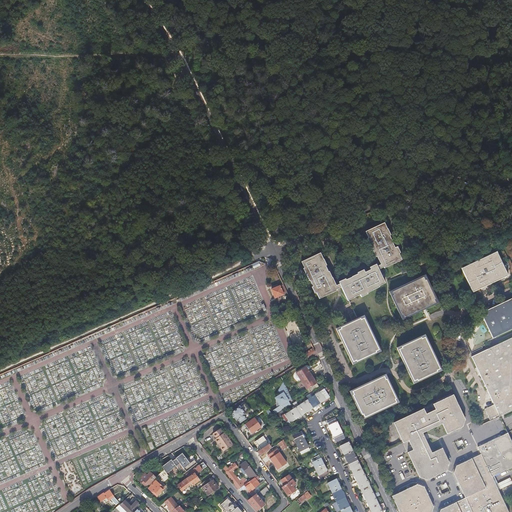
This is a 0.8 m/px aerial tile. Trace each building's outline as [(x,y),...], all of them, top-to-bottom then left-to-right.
[(377,258),(383,269),(383,270),(401,262),(398,256),(395,250),(394,250),(391,244),(390,244),(387,238),(388,238),(385,232),(386,231),(383,225),(365,234),(368,240),(367,240),(370,246),(369,247),(372,253),(373,253),(376,259),(377,258)] [(473,265),(472,263),(464,267),(465,270),(463,271),(472,289),(474,288),(475,291),(483,287),(482,285),(497,277),(498,280),(506,276),(505,273),(507,272),(498,254),(497,255),(495,252),(487,256),(488,258),(473,265)] [(333,279),(330,273),(328,274),(325,268),(326,267),(324,262),(324,261),(321,254),(303,263),(306,269),(305,270),(308,276),(307,276),(309,282),(310,282),(312,281),(315,288),(314,288),(317,295),(319,300),(338,291),(338,290),(336,285),(333,279)] [(487,256),(472,263),(473,265),(488,258),(487,256)] [(339,283),(340,285),(342,288),(348,300),(354,298),(354,299),(360,296),(361,297),(367,294),(367,293),(373,290),(373,291),(380,288),(379,288),(379,286),(385,283),(379,271),(377,268),(376,266),(370,269),(370,270),(371,271),(365,274),(365,273),(358,276),(359,277),(353,280),(352,279),(346,281),(346,280),(339,283)] [(439,303),(425,275),(389,292),(403,320),(439,303)] [(483,287),(498,280),(497,277),(482,285),(483,287)] [(342,288),(340,285),(338,286),(334,279),(333,279),(336,285),(338,290),(342,288)] [(283,294),(279,285),(271,289),(275,298),(283,294)] [(511,297),(481,313),(493,338),(511,328),(511,297)] [(336,329),(353,365),(381,352),(364,316),(336,329)] [(414,385),(443,371),(426,335),(397,348),(414,385)] [(490,421),(511,410),(511,336),(471,357),(494,405),(485,409),(490,421)] [(295,373),(301,381),(311,375),(305,366),(295,373)] [(301,381),(306,390),(308,389),(316,383),(311,375),(301,381)] [(362,420),(399,403),(386,376),(349,392),(362,420)] [(272,410),(276,413),(290,404),(287,400),(291,398),(283,382),(277,392),(280,395),(275,398),(278,402),(276,408),(272,410)] [(295,401),(292,403),(295,408),(282,416),(287,424),(329,397),(325,392),(329,389),(327,387),(315,395),(313,392),(308,395),(310,398),(298,406),(295,401)] [(423,410),(393,424),(403,444),(413,439),(417,448),(407,453),(419,477),(427,480),(446,471),(449,463),(442,448),(433,453),(424,434),(443,425),(447,434),(461,428),(464,419),(453,395),(433,405),(435,410),(426,414),(423,410)] [(243,402),(237,407),(238,407),(231,412),(236,420),(238,419),(240,422),(250,416),(247,412),(249,411),(250,411),(249,410),(250,409),(249,410),(245,404),(245,403),(244,403),(243,402)] [(335,418),(327,422),(335,441),(344,436),(335,418)] [(248,421),(243,424),(245,427),(243,429),(248,437),(256,432),(248,421)] [(219,429),(212,434),(215,439),(214,440),(223,452),(232,445),(224,433),(223,434),(219,429)] [(301,431),(292,435),(301,454),(309,450),(301,431)] [(508,511),(492,478),(511,467),(511,441),(508,433),(478,447),(481,454),(458,466),(455,474),(466,498),(442,510),(441,511),(508,511)] [(257,452),(259,456),(271,448),(268,444),(267,445),(264,442),(265,442),(261,436),(253,442),(257,447),(259,446),(260,447),(258,448),(259,450),(257,452)] [(287,446),(283,439),(278,443),(282,449),(287,446)] [(381,511),(349,442),(340,446),(371,511),(381,511)] [(282,457),(291,451),(288,448),(280,454),(282,457)] [(319,455),(311,459),(319,477),(328,473),(319,455)] [(293,457),(289,459),(294,466),(297,463),(293,457)] [(182,459),(168,469),(174,476),(187,466),(182,459)] [(239,489),(248,482),(245,478),(248,475),(251,480),(254,478),(256,477),(244,462),(240,465),(241,467),(239,469),(244,476),(239,480),(233,472),(238,468),(235,464),(228,470),(226,468),(223,470),(235,484),(239,489)] [(173,485),(176,488),(178,487),(180,490),(190,484),(191,486),(198,480),(194,475),(205,467),(201,463),(188,473),(185,475),(187,478),(181,482),(179,480),(173,485)] [(167,470),(164,472),(171,482),(175,480),(167,470)] [(150,472),(147,475),(151,479),(145,485),(147,486),(149,484),(154,479),(155,477),(150,472)] [(144,473),(138,480),(145,485),(151,479),(147,475),(144,473)] [(288,474),(280,480),(284,485),(282,487),(288,496),(295,490),(292,486),(289,482),(292,480),(288,474)] [(251,480),(248,482),(239,489),(241,492),(246,488),(253,496),(256,494),(252,490),(259,484),(254,478),(251,480)] [(151,486),(148,488),(156,496),(162,489),(164,488),(161,485),(155,480),(154,479),(149,484),(151,486)] [(203,486),(201,487),(207,496),(218,488),(212,479),(208,482),(203,486)] [(351,511),(336,479),(327,483),(341,511),(351,511)] [(392,497),(399,511),(431,511),(433,507),(424,489),(415,485),(400,493),(392,497)] [(265,487),(259,492),(262,495),(268,491),(265,487)] [(156,496),(148,488),(147,490),(155,497),(156,496)] [(105,492),(97,497),(99,502),(100,502),(107,497),(113,493),(110,489),(105,492)] [(307,492),(299,499),(303,504),(311,497),(307,492)] [(256,494),(253,496),(248,500),(253,506),(257,510),(264,504),(256,494)] [(177,506),(169,497),(164,501),(167,504),(169,506),(167,507),(171,511),(177,506)] [(240,511),(237,507),(234,509),(233,507),(233,506),(233,505),(232,505),(231,506),(230,504),(231,503),(227,499),(220,505),(224,510),(223,511),(224,511),(240,511)] [(124,500),(115,508),(120,511),(134,511),(139,507),(140,506),(135,501),(129,507),(127,504),(128,503),(124,500)] [(190,511),(194,510),(186,500),(183,502),(189,510),(189,511),(190,511)]
